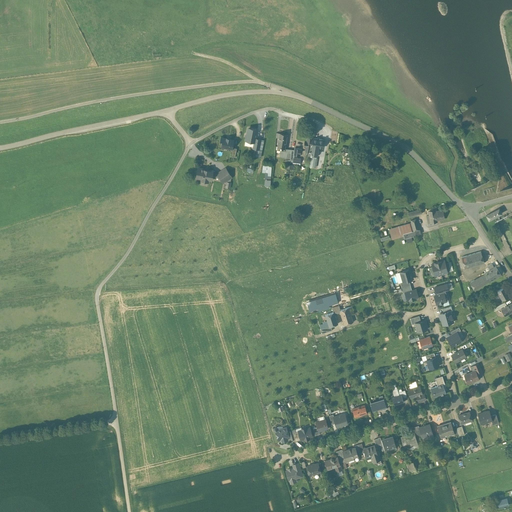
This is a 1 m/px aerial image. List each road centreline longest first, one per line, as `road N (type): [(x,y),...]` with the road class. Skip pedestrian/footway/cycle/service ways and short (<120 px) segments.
road 1 (unclassified): [(167,111),(242,91),(282,90),(410,149),(466,207)]
road 2 (unclassified): [(191,143),(97,289),(116,420)]
road 3 (residential): [(277,459),(458,402)]
road 4 (unclassified): [(0,148),(167,111)]
road 5 (unclassified): [(191,143),(262,108),(328,127)]
